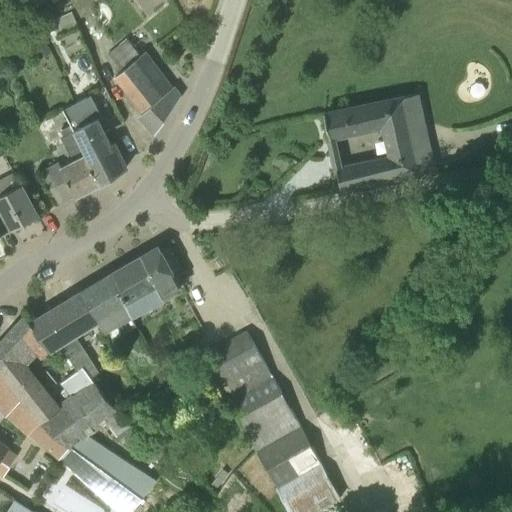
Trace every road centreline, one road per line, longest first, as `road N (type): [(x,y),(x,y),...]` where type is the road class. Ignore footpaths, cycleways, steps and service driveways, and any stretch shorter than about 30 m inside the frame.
road 1 (unclassified): [(511,160),(311,210),(241,219),(180,221),(146,194)]
road 2 (unclassified): [(146,194),(191,118),(234,0)]
road 3 (unclassified): [(0,284),(108,225),(146,194)]
